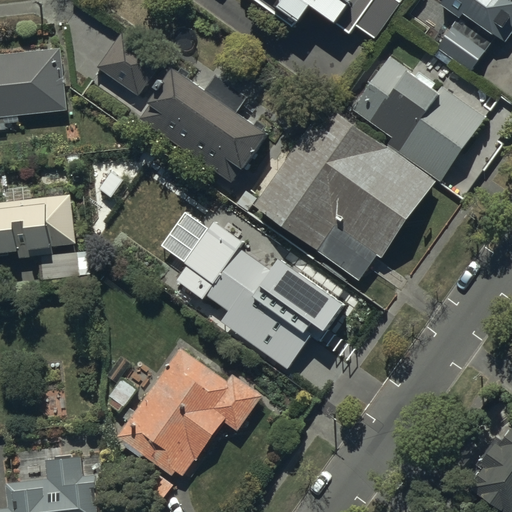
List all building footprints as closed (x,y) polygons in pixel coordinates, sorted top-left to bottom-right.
[(238,0),(238,1),(270,25),(273,22),(294,38),(307,20),(331,38),(333,36),(346,46),(355,35),(370,46),(397,10),(384,0),(374,0),(371,5),(364,0),(238,0)] [(511,37),(511,6),(503,0),(447,0),(441,10),(459,24),(462,20),(492,43),(494,40),(504,48),(511,37)] [(490,48),(455,24),(435,54),(470,77),(490,48)] [(162,68),(122,40),(99,73),(139,101),(162,68)] [(63,55),(0,60),(0,134),(7,133),(6,126),(20,125),(20,119),(68,115),(63,55)] [(389,149),(439,185),(485,122),(441,90),(438,95),(390,60),(351,114),(392,144),(389,149)] [(208,95),(176,74),(141,126),(235,189),(242,178),(245,180),(273,140),(240,117),(250,103),(217,81),(208,95)] [(436,189),(328,112),(255,211),(359,287),(378,261),(382,264),(436,189)] [(185,172),(161,205),(192,228),(216,195),(185,172)] [(72,200),(0,206),(0,261),(49,257),(50,263),(42,263),(44,290),(93,285),(90,255),(57,258),(56,251),(76,250),(72,200)] [(274,295),(209,249),(191,274),(164,254),(149,276),(176,296),(175,298),(239,344),(274,295)] [(230,385),(183,353),(139,416),(132,411),(124,422),(129,425),(117,442),(174,481),(178,475),(186,480),(198,463),(202,465),(228,428),(241,437),(266,400),(235,379),(230,385)] [(137,392),(123,382),(110,400),(113,402),(109,407),(120,416),(137,392)] [(511,511),(511,434),(501,450),(494,446),(478,470),(484,475),(468,498),(489,511),(511,511)] [(82,461),(47,464),(49,485),(9,488),(10,511),(103,511),(102,479),(83,480),(82,461)]
